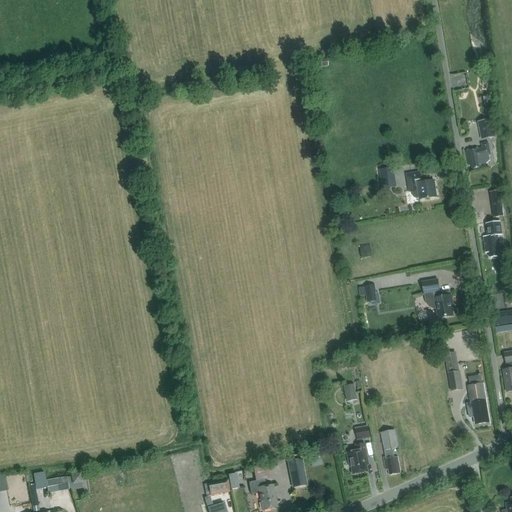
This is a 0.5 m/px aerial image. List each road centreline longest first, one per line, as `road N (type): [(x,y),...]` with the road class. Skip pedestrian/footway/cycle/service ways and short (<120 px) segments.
road 1 (unclassified): [(506,443),(430,0)]
road 2 (tertiary): [(350,511),(506,443)]
